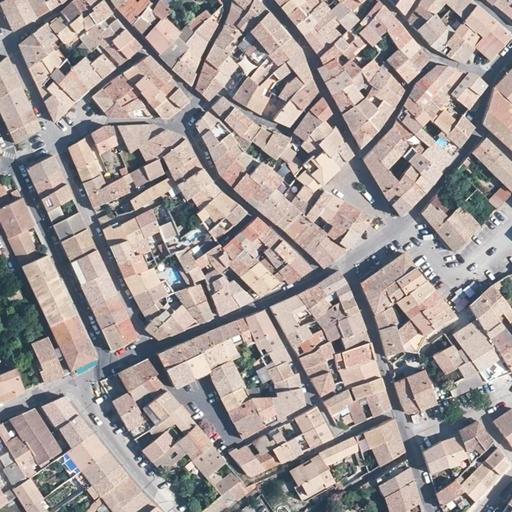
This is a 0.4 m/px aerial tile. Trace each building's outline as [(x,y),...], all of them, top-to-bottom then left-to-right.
[(36,18),(26,0),(2,0),(0,1),(0,4),(12,31),(36,18)] [(26,0),(36,18),(49,10),(42,0),(26,0)] [(58,0),(42,0),(49,10),(60,2),(58,0)] [(92,11),(90,8),(83,0),(72,0),(71,2),(80,14),(83,18),(88,14),(92,11)] [(83,0),(90,8),(100,0),(83,0)] [(97,35),(116,19),(113,16),(110,11),(107,7),(102,0),(100,0),(90,8),(92,11),(88,14),(96,25),(92,28),(97,35)] [(123,0),(115,6),(132,24),(147,6),(149,3),(147,0),(123,0)] [(149,3),(147,6),(157,16),(157,17),(160,20),(161,20),(163,17),(163,18),(170,11),(159,0),(158,0),(155,6),(149,3)] [(233,0),(231,0),(229,10),(225,22),(233,28),(236,25),(242,31),(246,34),(256,24),(266,13),(267,11),(255,0),(252,0),(248,8),(246,11),(233,0)] [(248,8),(252,0),(233,0),(246,11),(248,8)] [(305,0),(304,0),(287,0),(280,7),(282,8),(287,15),(305,0)] [(304,0),(305,0),(287,15),(295,24),(303,35),(308,31),(315,23),(323,15),(329,9),(322,1),(319,3),(314,0),(304,0)] [(340,0),(336,4),(329,9),(339,22),(342,26),(354,15),(350,11),(340,0)] [(331,0),(336,4),(340,0),(350,11),(363,0),(331,0)] [(386,30),(397,21),(394,18),(386,9),(378,0),(367,15),(372,19),(366,25),(357,33),(359,35),(365,41),(370,46),(371,46),(379,38),(378,37),(386,30)] [(412,0),(388,0),(392,3),(397,9),(403,14),(412,0)] [(434,14),(438,10),(425,0),(420,0),(418,5),(432,16),(434,14)] [(425,0),(438,10),(445,3),(446,3),(442,0),(425,0)] [(465,20),(476,5),(470,0),(448,0),(446,3),(451,8),(464,19),(465,20)] [(495,0),(493,3),(494,4),(502,11),(508,0),(495,0)] [(511,0),(508,0),(502,11),(504,12),(507,14),(509,17),(511,13),(511,0)] [(68,23),(80,14),(71,2),(60,12),(68,23)] [(221,5),(201,25),(197,29),(207,40),(218,21),(223,11),(221,5)] [(416,30),(432,16),(418,5),(414,10),(407,20),(412,26),(416,30)] [(511,36),(476,5),(465,20),(464,19),(462,22),(475,33),(476,32),(483,38),(482,39),(475,46),(484,55),(487,57),(490,60),(511,36)] [(147,6),(132,24),(133,25),(141,34),(157,17),(157,16),(147,6)] [(308,31),(303,35),(319,57),(333,44),(341,36),(333,28),(339,22),(329,9),(323,15),(315,23),(308,31)] [(256,24),(246,34),(239,42),(236,44),(247,55),(278,24),(267,11),(266,13),(256,24)] [(79,37),(92,28),(96,25),(88,14),(83,18),(80,14),(68,23),(73,29),(65,36),(74,46),(72,48),(74,50),(83,43),(79,37)] [(422,37),(439,21),(434,14),(432,16),(416,30),(422,37)] [(354,15),(342,26),(346,30),(341,36),(333,44),(341,52),(341,53),(359,35),(357,33),(354,34),(349,29),(358,20),(354,15)] [(443,16),(439,21),(444,28),(447,25),(448,24),(443,16)] [(161,20),(160,20),(148,32),(152,36),(147,41),(158,53),(157,53),(158,55),(179,32),(163,18),(163,17),(161,20)] [(197,29),(201,25),(195,18),(186,26),(189,29),(193,32),(197,29)] [(111,40),(124,29),(116,19),(97,35),(92,28),(79,37),(83,43),(74,50),(81,60),(85,57),(96,47),(100,45),(102,47),(111,40)] [(397,21),(386,30),(397,47),(409,37),(397,21)] [(445,29),(444,28),(439,21),(422,37),(429,45),(445,29)] [(46,22),(31,34),(43,49),(48,44),(57,38),(46,22)] [(233,28),(225,22),(221,31),(214,43),(228,53),(236,44),(239,42),(235,39),(242,31),(236,25),(233,28)] [(475,46),(482,39),(475,33),(462,22),(454,32),(463,40),(473,49),(474,48),(475,46)] [(278,24),(247,55),(258,66),(262,61),(268,56),(289,37),(278,24)] [(438,51),(454,32),(447,25),(444,28),(445,29),(429,45),(438,51)] [(189,29),(186,26),(185,26),(179,32),(158,55),(166,62),(172,68),(179,60),(190,46),(185,41),(193,32),(189,29)] [(119,49),(132,38),(124,29),(111,40),(119,49)] [(207,40),(197,29),(193,32),(185,41),(190,46),(199,57),(207,40)] [(463,40),(454,32),(438,51),(449,58),(463,40)] [(43,49),(31,34),(18,45),(28,67),(52,50),(48,44),(43,49)] [(365,41),(359,35),(341,53),(348,58),(365,41)] [(289,37),(268,56),(274,62),(294,43),(289,37)] [(409,37),(397,47),(406,59),(418,48),(409,37)] [(141,47),(132,38),(119,49),(127,58),(141,47)] [(127,58),(119,49),(111,40),(102,47),(119,65),(127,58)] [(473,49),(463,40),(449,58),(463,64),(465,60),(466,61),(469,57),(468,56),(473,49)] [(228,53),(214,43),(205,58),(205,59),(215,68),(217,67),(228,54),(228,53)] [(294,43),(274,62),(271,64),(272,66),(275,63),(279,67),(282,64),(286,61),(289,58),(292,55),(297,51),(299,48),(294,43)] [(247,55),(236,44),(228,53),(228,54),(217,67),(219,68),(213,77),(222,86),(223,85),(227,75),(225,73),(234,63),(236,65),(246,77),(232,97),(235,100),(246,106),(260,86),(254,83),(268,67),(268,66),(262,61),(258,66),(247,55)] [(333,44),(319,57),(323,64),(317,68),(324,81),(342,70),(340,67),(333,58),(341,52),(333,44)] [(199,57),(190,46),(179,60),(194,71),(199,57)] [(406,59),(397,47),(386,59),(385,60),(390,66),(405,82),(417,71),(406,59)] [(282,64),(279,67),(277,68),(273,71),(272,72),(260,86),(269,91),(270,91),(277,81),(291,69),(303,59),(299,48),(297,51),(292,55),(289,58),(286,61),(282,64)] [(418,48),(406,59),(417,71),(428,60),(418,48)] [(58,66),(62,63),(52,50),(28,67),(44,101),(51,94),(42,84),(49,76),(58,66)] [(102,54),(90,63),(102,78),(114,67),(102,54)] [(147,78),(158,65),(148,55),(134,64),(143,74),(147,78)] [(0,79),(14,72),(6,56),(0,61),(0,79)] [(85,57),(81,60),(71,68),(88,90),(102,78),(90,63),(85,57)] [(88,90),(71,68),(65,59),(62,63),(58,66),(49,76),(75,101),(88,90)] [(215,68),(205,59),(195,89),(201,94),(213,77),(219,68),(217,67),(215,68)] [(303,59),(291,69),(296,75),(288,84),(286,82),(278,96),(277,96),(287,102),(290,99),(296,91),(302,86),(308,80),(311,78),(306,67),(303,59)] [(342,70),(324,81),(331,95),(351,83),(351,82),(360,70),(348,59),(340,67),(342,70)] [(379,68),(378,67),(372,59),(360,70),(365,80),(368,83),(379,68)] [(179,60),(172,68),(171,68),(191,85),(196,72),(194,71),(179,60)] [(390,66),(385,60),(383,61),(382,63),(381,64),(378,67),(379,68),(368,83),(371,86),(378,90),(390,75),(385,71),(387,69),(388,68),(389,67),(390,66)] [(228,75),(236,65),(234,63),(225,73),(227,75),(228,75)] [(143,74),(134,64),(123,72),(134,83),(143,74)] [(158,89),(170,77),(164,72),(159,66),(158,65),(147,78),(151,82),(158,89)] [(439,85),(454,68),(446,66),(436,65),(424,75),(439,86),(439,85)] [(254,83),(260,86),(272,72),(273,71),(268,67),(254,83)] [(511,106),(511,67),(510,70),(506,73),(493,87),(488,105),(482,122),(482,123),(488,129),(487,129),(496,137),(497,137),(511,150),(511,114),(508,110),(511,106)] [(449,94),(467,72),(454,68),(439,85),(449,94)] [(365,80),(360,70),(351,82),(351,83),(331,95),(341,114),(363,99),(355,88),(360,84),(365,80)] [(0,95),(20,86),(14,72),(0,79),(0,95)] [(123,93),(134,83),(123,72),(111,81),(123,93)] [(476,75),(467,72),(449,94),(450,95),(456,99),(463,90),(474,100),(486,85),(476,75)] [(151,82),(147,78),(143,74),(134,83),(123,93),(115,101),(122,108),(130,101),(136,96),(138,94),(140,92),(140,91),(151,82)] [(394,80),(390,75),(378,90),(371,86),(367,93),(381,100),(381,99),(393,108),(403,90),(401,87),(399,85),(394,80)] [(439,86),(424,75),(421,77),(436,89),(439,86)] [(75,101),(49,76),(42,84),(51,94),(44,101),(53,121),(75,101)] [(167,98),(178,88),(170,78),(171,77),(170,77),(158,89),(166,97),(167,98)] [(213,77),(201,94),(208,100),(222,86),(213,77)] [(429,98),(436,89),(421,77),(415,83),(414,84),(429,98)] [(296,91),(290,99),(301,110),(317,92),(311,78),(308,80),(302,86),(296,91)] [(360,84),(367,93),(371,86),(368,83),(365,80),(360,84)] [(115,101),(123,93),(111,81),(101,88),(113,102),(115,101)] [(149,103),(158,89),(151,82),(140,91),(140,92),(149,103)] [(420,108),(429,98),(414,84),(413,86),(408,95),(420,108)] [(450,95),(449,94),(439,85),(439,86),(436,89),(429,98),(420,108),(427,116),(429,118),(437,126),(440,129),(441,131),(446,135),(461,116),(444,102),(450,95)] [(0,111),(4,121),(30,107),(20,86),(0,95),(0,111)] [(260,86),(246,106),(260,114),(271,92),(270,91),(269,91),(260,86)] [(113,102),(101,88),(92,96),(104,111),(113,102)] [(188,101),(178,88),(167,98),(179,108),(188,101)] [(153,108),(166,97),(158,89),(149,103),(153,108)] [(463,90),(456,99),(467,109),(468,109),(470,106),(472,103),(474,100),(463,90)] [(427,116),(420,108),(408,95),(403,106),(420,126),(422,124),(429,118),(427,116)] [(223,120),(234,107),(221,96),(211,107),(222,118),(223,120)] [(179,108),(167,98),(166,97),(153,108),(160,117),(167,118),(179,108)] [(321,97),(309,109),(321,121),(323,120),(328,116),(331,114),(321,97)] [(363,99),(341,114),(351,132),(365,120),(375,108),(365,97),(363,99)] [(122,108),(115,101),(113,102),(104,111),(108,117),(152,117),(144,107),(137,98),(130,101),(122,108)] [(290,99),(287,102),(273,120),(288,127),(301,110),(290,99)] [(381,99),(381,100),(375,108),(385,118),(393,108),(381,99)] [(420,126),(403,106),(396,117),(413,134),(419,127),(420,126)] [(9,132),(35,119),(30,107),(4,121),(9,132)] [(231,128),(242,115),(234,107),(223,120),(231,128)] [(375,108),(365,120),(376,131),(385,118),(375,108)] [(321,121),(309,109),(293,132),(304,141),(313,128),(321,121)] [(194,124),(208,148),(230,133),(219,121),(206,112),(194,124)] [(240,136),(251,122),(242,115),(231,128),(236,134),(237,133),(240,136)] [(446,135),(441,131),(432,139),(451,157),(459,147),(473,128),(473,127),(462,116),(461,115),(461,116),(446,135)] [(413,134),(396,117),(391,129),(411,147),(419,155),(423,151),(418,145),(422,142),(413,134)] [(40,129),(35,119),(9,132),(15,143),(25,138),(40,129)] [(323,120),(321,121),(313,128),(304,141),(300,146),(308,153),(331,130),(331,129),(323,120)] [(365,120),(351,132),(359,146),(359,147),(360,147),(370,137),(376,131),(365,120)] [(260,128),(259,128),(251,122),(240,136),(237,133),(236,134),(233,138),(236,142),(242,152),(251,140),(260,128)] [(138,146),(163,129),(153,124),(117,126),(129,153),(138,147),(138,146)] [(263,149),(274,132),(262,125),(259,128),(260,128),(251,140),(263,149)] [(116,144),(116,143),(109,126),(103,127),(90,134),(98,153),(112,146),(116,144)] [(331,130),(308,153),(311,156),(313,159),(323,150),(328,157),(342,144),(342,143),(334,126),(331,129),(331,130)] [(419,127),(413,134),(422,142),(428,148),(423,151),(419,155),(440,171),(451,157),(432,139),(431,138),(419,127)] [(147,164),(157,159),(160,158),(162,156),(170,150),(177,144),(184,138),(183,136),(163,129),(138,146),(138,147),(147,164)] [(411,147),(391,129),(381,138),(400,154),(402,156),(411,147)] [(277,156),(284,146),(285,146),(290,139),(289,139),(274,132),(263,149),(267,152),(271,155),(276,159),(277,156)] [(236,142),(233,138),(230,133),(208,148),(209,151),(213,161),(236,142)] [(76,168),(94,160),(84,137),(67,147),(76,168)] [(504,183),(511,191),(511,164),(503,156),(484,137),(471,152),(481,161),(504,183)] [(170,173),(178,167),(194,156),(184,138),(177,144),(170,150),(162,156),(170,173)] [(400,154),(381,138),(371,150),(377,158),(383,166),(386,170),(400,154)] [(242,152),(236,142),(213,161),(214,162),(216,167),(217,172),(219,174),(235,161),(240,165),(247,171),(255,159),(242,152)] [(342,144),(328,157),(338,168),(340,166),(346,160),(351,156),(352,155),(344,142),(342,143),(342,144)] [(288,163),(295,153),(284,146),(277,156),(283,160),(288,163)] [(440,171),(419,155),(411,147),(402,156),(408,162),(411,164),(431,183),(434,179),(440,171)] [(259,162),(267,152),(263,149),(255,159),(259,162)] [(313,159),(311,156),(303,164),(302,166),(303,166),(294,176),(296,178),(295,178),(303,185),(313,191),(318,187),(321,185),(327,180),(327,179),(329,177),(333,174),(338,168),(328,157),(323,150),(313,159)] [(377,158),(371,150),(363,158),(363,159),(368,167),(377,158)] [(302,166),(303,164),(298,160),(302,156),(297,151),(296,151),(295,153),(288,163),(288,164),(294,176),(303,166),(302,166)] [(33,183),(59,169),(52,155),(37,163),(26,168),(33,183)] [(185,179),(202,168),(194,156),(178,167),(185,179)] [(383,166),(377,158),(368,167),(382,192),(396,180),(395,179),(386,170),(383,166)] [(461,163),(466,167),(470,162),(465,158),(461,163)] [(143,166),(149,180),(163,173),(157,159),(147,164),(143,166)] [(255,159),(247,171),(233,188),(238,193),(245,199),(261,182),(271,170),(264,165),(259,162),(255,159)] [(82,183),(100,175),(94,160),(76,168),(82,183)] [(235,161),(219,174),(233,188),(247,171),(240,165),(235,161)] [(431,183),(411,164),(402,174),(413,183),(424,192),(431,183)] [(149,180),(143,166),(128,174),(140,186),(149,180)] [(123,177),(128,174),(125,167),(120,169),(123,177)] [(176,185),(185,179),(178,167),(170,173),(172,176),(146,190),(151,200),(161,194),(176,185)] [(191,196),(211,181),(203,171),(202,168),(185,179),(176,185),(161,194),(162,198),(164,201),(180,191),(186,200),(191,196)] [(59,169),(33,183),(40,198),(66,183),(59,169)] [(271,170),(261,182),(272,191),(257,208),(265,215),(280,195),(287,188),(289,186),(274,173),(271,170)] [(413,183),(402,174),(397,181),(396,180),(382,192),(383,192),(385,196),(391,204),(399,196),(413,183)] [(87,195),(114,181),(112,179),(104,183),(100,175),(82,183),(84,186),(87,195)] [(122,177),(114,181),(87,195),(94,210),(105,205),(104,203),(114,198),(129,192),(122,177)] [(468,197),(476,189),(464,177),(464,178),(456,186),(468,197)] [(0,181),(0,207),(10,202),(0,181)] [(199,210),(220,192),(211,181),(191,196),(199,210)] [(261,182),(245,199),(257,208),(272,191),(261,182)] [(66,183),(40,198),(46,211),(58,204),(72,197),(66,183)] [(424,192),(413,183),(399,196),(410,206),(414,202),(424,192)] [(503,201),(511,192),(511,191),(504,183),(495,193),(503,201)] [(303,185),(295,195),(290,203),(300,213),(283,229),(292,237),(309,220),(304,216),(322,191),(318,187),(313,191),(303,185)] [(295,195),(287,188),(280,195),(290,203),(295,195)] [(483,196),(476,189),(468,197),(476,204),(483,196)] [(151,200),(146,190),(130,201),(134,210),(151,200)] [(304,216),(309,220),(311,222),(317,214),(330,195),(323,190),(322,191),(304,216)] [(208,231),(236,204),(220,192),(199,210),(195,214),(201,223),(202,222),(208,231)] [(503,201),(495,193),(488,200),(496,209),(503,201)] [(476,204),(468,197),(454,210),(436,194),(421,212),(435,230),(446,221),(464,242),(479,227),(468,214),(476,204)] [(280,195),(265,215),(274,223),(290,203),(280,195)] [(330,195),(317,214),(326,222),(341,200),(330,195)] [(399,196),(391,204),(400,216),(410,206),(399,196)] [(34,225),(20,197),(14,200),(10,202),(0,207),(0,222),(7,238),(26,229),(34,225)] [(341,200),(326,222),(327,223),(322,231),(326,235),(327,233),(333,225),(345,232),(347,228),(359,211),(341,200)] [(151,209),(160,231),(165,244),(180,238),(180,237),(164,202),(151,209)] [(236,203),(236,204),(208,231),(212,236),(214,239),(215,239),(221,235),(246,213),(239,207),(240,206),(236,203)] [(300,213),(290,203),(274,223),(275,223),(283,229),(300,213)] [(58,204),(46,211),(51,221),(61,216),(61,215),(63,214),(58,204)] [(135,218),(144,238),(160,231),(151,209),(135,218)] [(52,224),(60,241),(86,228),(78,211),(52,224)] [(359,211),(347,228),(351,230),(359,234),(370,218),(359,211)] [(97,219),(100,224),(113,218),(110,213),(97,219)] [(258,235),(266,227),(255,217),(247,225),(258,235)] [(128,245),(144,238),(135,218),(122,225),(111,229),(110,226),(102,229),(109,246),(126,240),(128,245)] [(309,220),(292,237),(310,253),(312,251),(310,248),(312,246),(315,248),(325,236),(326,235),(322,231),(311,222),(309,220)] [(446,221),(435,230),(453,252),(454,252),(464,242),(446,221)] [(188,251),(212,236),(208,231),(202,222),(201,223),(180,237),(180,238),(183,249),(185,253),(188,251)] [(250,242),(258,235),(247,225),(240,232),(250,242)] [(327,233),(347,249),(359,234),(351,230),(347,228),(345,232),(333,225),(327,233)] [(265,243),(274,234),(266,227),(258,235),(250,242),(243,249),(249,255),(259,245),(263,248),(266,245),(265,243)] [(70,263),(96,249),(86,228),(60,241),(70,263)] [(26,229),(7,238),(21,266),(39,258),(26,229)] [(243,249),(250,242),(240,232),(234,237),(243,249)] [(288,262),(297,255),(282,241),(274,234),(265,243),(266,245),(269,247),(263,252),(267,256),(279,270),(288,262)] [(312,251),(310,253),(323,268),(345,251),(325,236),(315,248),(312,246),(310,248),(312,251)] [(232,260),(243,249),(234,237),(222,247),(221,248),(232,260)] [(123,277),(146,269),(140,253),(149,249),(144,238),(128,245),(126,240),(109,246),(123,277)] [(227,264),(232,260),(221,248),(222,247),(219,244),(204,254),(210,262),(215,268),(218,272),(219,272),(223,269),(228,266),(229,265),(227,264)] [(80,284),(106,271),(96,249),(70,263),(80,284)] [(204,277),(203,276),(199,269),(193,260),(194,260),(188,251),(185,253),(183,249),(174,253),(181,266),(183,271),(186,270),(194,281),(203,277),(204,277)] [(249,269),(257,263),(254,260),(249,255),(243,249),(232,260),(227,264),(229,265),(228,266),(234,271),(243,263),(249,269)] [(396,280),(414,267),(403,253),(393,260),(380,269),(378,271),(377,271),(372,274),(367,278),(362,281),(360,282),(364,293),(373,314),(391,303),(390,303),(404,293),(396,280)] [(49,325),(74,313),(47,254),(39,258),(21,266),(49,325)] [(210,262),(204,254),(194,260),(193,260),(199,269),(210,262)] [(310,269),(297,255),(288,262),(298,276),(304,273),(310,269)] [(298,276),(288,262),(279,270),(267,256),(257,263),(278,282),(282,280),(283,278),(287,283),(298,276)] [(239,276),(249,269),(243,263),(234,271),(239,276)] [(278,282),(257,263),(249,269),(239,276),(259,296),(263,293),(278,282)] [(133,295),(158,283),(150,267),(146,269),(123,277),(133,295)] [(396,280),(404,293),(424,279),(414,267),(396,280)] [(218,272),(215,268),(203,276),(204,277),(203,277),(206,284),(221,274),(219,272),(218,272)] [(195,285),(194,281),(186,270),(183,271),(180,273),(190,287),(195,285)] [(328,276),(317,283),(326,296),(334,291),(339,303),(352,297),(346,283),(338,270),(328,276)] [(90,307),(116,294),(106,271),(80,284),(90,307)] [(225,286),(228,283),(221,274),(206,284),(210,295),(218,290),(225,286)] [(233,280),(228,283),(225,286),(239,306),(252,299),(233,280)] [(158,301),(158,300),(159,298),(172,293),(174,293),(164,281),(158,283),(133,295),(142,311),(156,303),(158,301)] [(415,303),(432,290),(425,281),(405,294),(395,301),(396,302),(402,311),(415,302),(415,303)] [(317,302),(324,297),(326,296),(317,283),(314,285),(307,289),(317,302)] [(187,308),(205,301),(198,284),(195,285),(190,287),(174,292),(187,308)] [(495,316),(496,316),(508,304),(491,284),(480,295),(495,316)] [(239,306),(225,286),(218,290),(229,310),(233,308),(239,306)] [(12,305),(22,300),(17,288),(7,293),(12,305)] [(307,309),(317,302),(307,289),(296,295),(307,309)] [(229,310),(218,290),(210,295),(218,315),(229,310)] [(415,302),(402,311),(409,319),(421,310),(439,297),(432,290),(415,303),(415,302)] [(175,297),(172,293),(159,298),(158,300),(162,305),(169,314),(183,329),(191,326),(198,324),(181,304),(174,310),(168,302),(175,297)] [(96,318),(121,305),(116,294),(90,307),(96,318)] [(296,321),(299,319),(305,316),(306,319),(310,316),(295,295),(270,306),(270,307),(285,333),(299,327),(296,321)] [(478,370),(486,382),(511,372),(511,371),(511,338),(505,328),(496,316),(495,316),(480,295),(468,306),(476,319),(464,327),(452,335),(462,348),(478,370)] [(314,319),(331,307),(324,297),(317,302),(307,309),(314,319)] [(352,297),(339,303),(345,317),(358,313),(358,312),(352,297)] [(454,315),(439,297),(421,310),(433,328),(454,315)] [(162,305),(158,300),(158,301),(156,303),(142,311),(148,323),(149,323),(152,319),(158,314),(156,311),(162,305)] [(208,308),(205,301),(187,308),(199,323),(212,318),(208,308)] [(336,321),(343,337),(364,330),(358,313),(345,317),(339,303),(334,306),(335,310),(333,311),(337,320),(336,321)] [(114,322),(127,316),(121,305),(96,318),(101,329),(114,322)] [(169,314),(162,305),(156,311),(158,314),(152,319),(149,323),(148,323),(144,328),(151,334),(159,325),(169,314)] [(331,307),(314,319),(315,321),(322,330),(327,342),(339,338),(343,337),(336,321),(337,320),(333,311),(331,307)] [(378,330),(395,325),(397,324),(390,307),(374,315),(378,330)] [(255,341),(275,332),(263,311),(262,310),(244,317),(255,341)] [(409,319),(425,339),(434,331),(433,328),(421,310),(409,319)] [(58,345),(83,332),(74,313),(49,325),(58,345)] [(183,329),(169,314),(159,325),(169,335),(173,333),(183,329)] [(137,338),(127,316),(114,322),(124,345),(137,338)] [(255,341),(244,317),(241,318),(234,321),(243,338),(242,339),(245,345),(255,341)] [(413,345),(421,346),(425,339),(409,319),(403,324),(396,330),(401,345),(408,340),(409,339),(413,345)] [(243,338),(234,321),(206,332),(212,346),(220,342),(230,360),(239,356),(232,344),(242,339),(243,338)] [(124,345),(114,322),(101,329),(102,333),(107,342),(111,351),(119,347),(124,345)] [(302,325),(299,327),(285,333),(287,336),(292,346),(311,335),(306,327),(304,324),(302,325)] [(159,325),(151,334),(157,339),(160,338),(169,335),(159,325)] [(403,350),(401,345),(396,330),(395,325),(378,330),(386,357),(403,350)] [(311,335),(292,346),(299,358),(313,353),(319,348),(319,346),(325,343),(320,330),(316,332),(311,335)] [(343,337),(339,338),(343,351),(369,343),(364,330),(343,337)] [(95,359),(83,332),(58,345),(71,370),(95,359)] [(209,347),(212,346),(206,332),(202,334),(190,339),(197,354),(200,352),(208,370),(218,366),(209,347)] [(286,362),(290,360),(275,332),(255,341),(262,356),(260,358),(267,370),(285,362),(286,362)] [(431,342),(438,352),(451,345),(447,338),(444,333),(431,342)] [(44,382),(64,374),(47,337),(31,344),(33,349),(37,359),(42,370),(39,371),(44,382)] [(184,361),(197,354),(190,339),(176,345),(184,361)] [(417,353),(421,346),(413,345),(409,339),(408,340),(401,345),(403,350),(417,353)] [(253,364),(260,358),(262,356),(255,341),(245,345),(253,364)] [(212,381),(235,370),(230,360),(220,342),(212,346),(209,347),(218,366),(208,370),(209,371),(212,381)] [(324,357),(333,353),(327,342),(325,343),(319,346),(319,348),(324,357)] [(334,355),(334,357),(337,371),(338,371),(374,359),(369,343),(343,351),(334,355)] [(176,365),(184,361),(176,345),(157,353),(165,370),(167,369),(176,365)] [(451,345),(438,352),(432,356),(445,374),(457,367),(464,363),(456,352),(451,345)] [(325,360),(324,357),(319,348),(313,353),(299,358),(304,368),(325,360)] [(464,378),(478,370),(462,348),(456,352),(464,363),(457,367),(463,377),(464,378)] [(209,371),(208,370),(200,352),(197,354),(184,361),(193,378),(209,371)] [(117,373),(128,392),(140,384),(141,384),(154,375),(157,373),(147,358),(139,362),(117,373)] [(267,370),(260,358),(253,364),(256,370),(263,382),(271,378),(273,382),(292,376),(292,375),(286,362),(285,362),(267,370)] [(351,388),(380,378),(374,359),(338,371),(343,383),(346,390),(347,389),(347,390),(351,388)] [(310,378),(328,371),(325,360),(304,368),(307,373),(309,377),(310,378)] [(193,378),(184,361),(176,365),(167,369),(165,370),(175,388),(193,378)] [(15,368),(0,373),(0,401),(8,399),(11,397),(18,394),(24,391),(15,368)] [(238,375),(235,370),(212,381),(220,397),(243,385),(238,375)] [(424,370),(405,378),(419,410),(422,409),(436,403),(424,370)] [(457,389),(459,393),(478,385),(485,383),(486,382),(478,370),(464,378),(463,377),(448,386),(450,392),(457,389)] [(333,386),(328,371),(310,378),(314,386),(319,395),(332,389),(333,386)] [(292,376),(273,382),(275,393),(300,388),(297,373),(297,372),(292,375),(292,376)] [(154,375),(141,384),(147,392),(153,399),(153,400),(167,391),(154,375)] [(357,400),(383,389),(380,378),(351,388),(355,400),(357,400)] [(419,410),(405,378),(394,383),(399,398),(404,411),(405,412),(406,412),(408,413),(409,413),(410,413),(413,412),(419,410)] [(133,401),(147,392),(141,384),(140,384),(128,392),(133,401)] [(250,399),(245,389),(243,385),(220,397),(223,403),(226,410),(250,399)] [(259,388),(245,389),(250,399),(260,398),(259,388)] [(270,397),(277,419),(304,404),(300,388),(275,393),(275,396),(270,397)] [(357,400),(355,400),(352,401),(347,390),(347,389),(346,390),(323,402),(330,415),(347,406),(355,425),(365,420),(363,414),(357,400)] [(383,389),(357,400),(363,414),(370,410),(373,417),(389,409),(389,407),(383,389)] [(154,425),(179,406),(167,391),(153,400),(153,399),(141,408),(154,425)] [(133,401),(128,392),(111,401),(124,425),(128,430),(134,439),(149,430),(145,420),(139,410),(133,401)] [(69,420),(77,414),(63,396),(60,397),(50,401),(41,406),(56,429),(69,420)] [(260,398),(250,399),(256,411),(265,426),(277,420),(277,419),(270,397),(260,398)] [(232,423),(256,411),(250,399),(226,410),(229,417),(232,423)] [(195,424),(179,406),(154,425),(155,426),(149,430),(154,439),(155,440),(170,427),(174,424),(178,430),(183,435),(195,424)] [(310,448),(332,438),(315,406),(295,418),(310,448)] [(27,480),(30,477),(42,468),(50,463),(47,459),(52,456),(60,451),(49,434),(41,422),(33,409),(23,413),(11,419),(20,433),(5,443),(16,462),(27,480)] [(511,409),(493,421),(509,444),(511,447),(511,409)] [(265,426),(256,411),(232,423),(236,429),(242,438),(265,426)] [(60,451),(62,454),(66,451),(92,432),(77,414),(69,420),(56,429),(49,434),(60,451)] [(360,448),(361,452),(370,447),(398,434),(393,418),(387,421),(371,428),(355,436),(360,448)] [(486,433),(476,420),(467,425),(477,440),(485,437),(484,434),(486,433)] [(211,444),(195,424),(183,435),(179,438),(177,440),(186,451),(186,452),(192,460),(211,444)] [(477,440),(467,425),(458,430),(467,457),(469,465),(480,454),(482,452),(478,447),(475,441),(477,440)] [(159,456),(177,440),(179,438),(175,433),(170,427),(155,440),(154,439),(141,450),(142,451),(152,462),(159,456)] [(272,448),(285,441),(277,428),(269,432),(273,439),(268,442),(272,448)] [(450,439),(440,442),(442,447),(444,454),(446,461),(448,467),(459,464),(458,460),(467,457),(458,430),(449,435),(450,439)] [(62,454),(57,458),(72,477),(74,475),(81,470),(107,451),(92,432),(66,451),(62,454)] [(492,441),(486,433),(484,434),(485,437),(477,440),(484,450),(492,441)] [(398,434),(370,447),(379,466),(404,451),(398,434)] [(280,462),(272,448),(268,442),(264,435),(251,442),(258,453),(253,456),(263,470),(280,462)] [(320,455),(325,464),(343,456),(353,451),(359,448),(360,448),(355,436),(318,453),(320,455)] [(286,443),(294,456),(301,452),(293,439),(286,443)] [(186,451),(177,440),(159,456),(152,462),(161,472),(186,452),(186,451)] [(484,450),(477,440),(475,441),(478,447),(482,452),(484,450)] [(294,456),(286,443),(285,441),(272,448),(280,462),(294,456)] [(440,442),(439,441),(421,451),(428,471),(446,461),(444,454),(442,447),(440,442)] [(217,490),(221,495),(229,490),(241,480),(233,471),(223,479),(215,470),(226,462),(211,444),(192,460),(184,467),(188,472),(196,465),(206,477),(217,490)] [(253,456),(245,445),(237,450),(235,448),(234,448),(228,452),(245,474),(251,476),(263,470),(253,456)] [(485,460),(499,475),(508,464),(496,447),(485,460)] [(365,463),(361,452),(360,448),(359,448),(353,451),(359,465),(365,463)] [(55,460),(57,458),(62,454),(60,451),(52,456),(55,460)] [(91,484),(117,464),(107,451),(81,470),(74,475),(85,489),(87,487),(91,484)] [(325,487),(325,488),(335,483),(328,470),(325,464),(320,455),(311,460),(310,458),(295,466),(310,491),(315,489),(313,486),(322,481),(325,487)] [(346,461),(343,456),(325,464),(328,470),(346,461)] [(401,487),(413,481),(406,459),(358,487),(362,494),(378,485),(384,497),(390,494),(401,487)] [(485,460),(472,473),(487,488),(499,475),(485,460)] [(27,480),(16,462),(4,469),(14,488),(27,480)] [(117,464),(91,484),(101,496),(111,487),(121,479),(126,475),(117,464)] [(310,491),(295,466),(288,470),(296,484),(299,482),(306,494),(310,491)] [(487,488),(472,473),(465,480),(459,486),(463,491),(474,502),(487,488)] [(455,479),(435,493),(440,507),(463,491),(459,486),(465,480),(460,474),(455,479)] [(92,511),(97,508),(105,501),(113,511),(114,511),(115,511),(140,491),(126,475),(121,479),(111,487),(101,496),(97,500),(84,511),(92,511)] [(43,498),(30,477),(27,480),(40,500),(43,498)] [(40,500),(27,480),(14,488),(12,489),(16,496),(26,510),(39,501),(40,500)] [(241,480),(229,490),(237,500),(256,486),(254,483),(246,486),(241,480)] [(313,495),(325,488),(325,487),(322,481),(313,486),(315,489),(310,491),(311,492),(313,495)] [(388,508),(389,511),(401,511),(419,502),(413,481),(401,487),(390,494),(384,497),(388,508)] [(311,492),(310,491),(306,494),(299,482),(296,484),(292,486),(301,501),(313,495),(311,492)] [(97,499),(97,500),(101,496),(91,484),(87,487),(97,499)] [(0,507),(16,496),(12,489),(3,494),(0,488),(0,507)] [(219,496),(228,507),(237,500),(229,490),(221,495),(219,496)] [(146,511),(154,505),(140,491),(115,511),(146,511)] [(222,511),(228,507),(219,496),(199,511),(222,511)] [(47,511),(39,501),(26,510),(27,511),(47,511)] [(113,511),(105,501),(97,508),(100,511),(113,511)] [(504,501),(498,509),(502,511),(511,511),(511,507),(505,502),(504,501)] [(401,511),(422,511),(421,510),(419,502),(401,511)] [(239,511),(257,511),(252,503),(239,511)]
